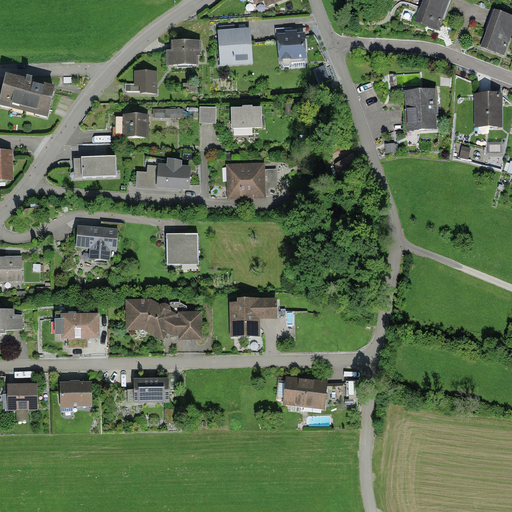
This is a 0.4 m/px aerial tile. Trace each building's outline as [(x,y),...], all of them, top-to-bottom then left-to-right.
[(425,0),(417,22),(440,31),(452,0),(425,0)] [(480,47),(504,56),(511,33),(511,18),(493,11),(480,47)] [(293,29),(278,29),(280,61),(282,61),(282,64),(285,67),(289,67),(292,64),(292,60),(306,60),(304,36),(297,37),(293,33),(293,29)] [(250,32),(220,34),(222,59),(233,59),(233,64),(252,63),(250,32)] [(200,43),(174,43),(174,66),(197,65),(196,56),(200,56),(200,43)] [(158,73),(134,73),(134,86),(126,86),(126,94),(141,94),(141,96),(158,96),(158,73)] [(26,84),(7,79),(0,106),(12,109),(13,103),(37,109),(36,115),(47,118),(54,91),(31,85),(32,81),(27,80),(26,84)] [(432,92),(407,94),(409,131),(435,130),(432,92)] [(500,97),(478,97),(478,127),(500,127),(500,97)] [(216,108),(200,107),(200,123),(216,123),(216,108)] [(261,129),(261,110),(252,111),(252,109),(244,109),(244,111),(233,111),(233,129),(261,129)] [(147,138),(148,117),(138,117),(138,113),(133,113),(133,117),(115,116),(114,137),(147,138)] [(0,180),(12,180),(11,154),(0,154),(0,180)] [(116,159),(74,160),(74,179),(116,177),(116,159)] [(138,173),(137,186),(189,190),(190,170),(180,169),(181,164),(169,162),(169,168),(160,168),(159,179),(152,179),(152,175),(138,173)] [(263,166),(229,167),(230,198),(264,197),(263,166)] [(276,170),(267,171),(267,182),(276,181),(276,170)] [(38,224),(36,209),(26,211),(17,222),(20,231),(38,224)] [(117,233),(79,231),(78,246),(89,247),(93,252),(92,259),(108,260),(108,248),(116,249),(117,233)] [(187,240),(167,240),(167,266),(181,266),(181,260),(199,260),(198,235),(187,235),(187,240)] [(22,259),(0,259),(0,282),(23,282),(22,259)] [(246,306),(233,306),(233,336),(259,335),(259,317),(276,316),(276,301),(246,302),(246,306)] [(151,303),(128,304),(129,329),(144,328),(162,339),(167,331),(174,318),(175,317),(169,314),(170,312),(169,308),(165,306),(161,308),(160,309),(151,303)] [(14,311),(0,311),(0,331),(23,331),(22,316),(14,316),(14,311)] [(200,315),(181,316),(181,319),(181,335),(181,339),(201,339),(200,315)] [(63,317),(63,321),(56,321),(56,335),(63,335),(63,339),(69,339),(69,348),(82,348),(82,339),(99,338),(98,317),(63,317)] [(176,320),(174,318),(167,331),(173,335),(181,335),(181,319),(176,320)] [(326,384),(287,380),(285,404),(324,408),(326,384)] [(169,382),(135,383),(135,392),(140,392),(140,402),(164,402),(164,392),(169,392),(169,382)] [(90,385),(62,385),(62,413),(73,412),(73,406),(90,406),(90,385)] [(37,410),(37,387),(9,387),(9,410),(37,410)] [(177,423),(176,410),(167,411),(167,423),(177,423)]
